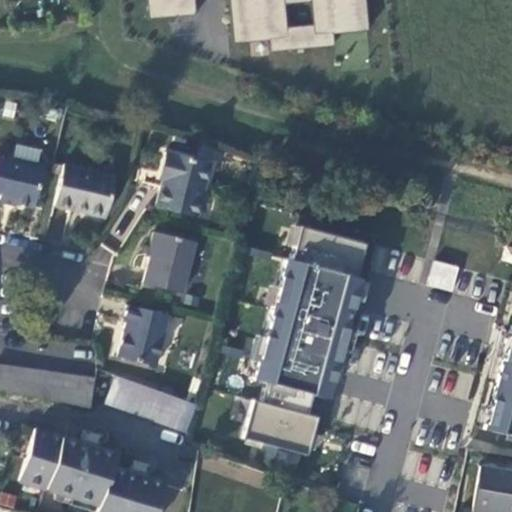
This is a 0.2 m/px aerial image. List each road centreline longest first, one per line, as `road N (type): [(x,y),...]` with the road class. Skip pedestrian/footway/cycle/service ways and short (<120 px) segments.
road 1 (residential): [(375,511),(429,307)]
road 2 (unknown): [(0,406),(106,413),(176,433)]
